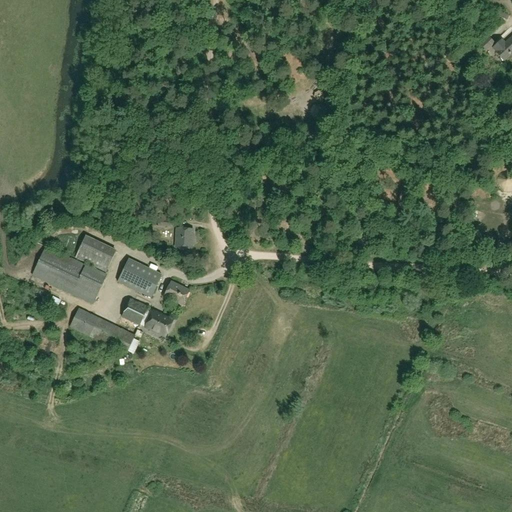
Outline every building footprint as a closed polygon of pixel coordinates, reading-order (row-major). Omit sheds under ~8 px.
[(496,52),(504,61),(511,55),(511,37),(505,44),(502,40),(493,48),(496,52)] [(485,51),(493,44),(488,38),(480,45),(485,51)] [(158,228),(165,228),(165,227),(173,227),(173,220),(167,220),(167,215),(158,215),(158,228)] [(176,249),(192,249),(193,229),(177,228),(176,249)] [(75,258),(107,273),(115,255),(84,240),(75,258)] [(33,276),(93,305),(107,276),(46,247),(33,276)] [(162,276),(129,260),(118,283),(151,299),(162,276)] [(190,291),(172,282),(165,296),(183,305),(190,291)] [(122,318),(140,327),(149,309),(131,300),(122,318)] [(135,337),(79,310),(71,327),(127,354),(135,337)] [(172,321),(154,312),(146,328),(165,336),(172,321)]
